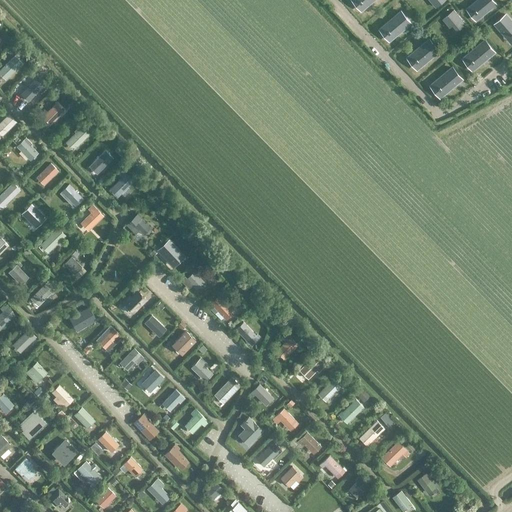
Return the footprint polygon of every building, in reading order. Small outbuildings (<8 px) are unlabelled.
[(476,0),(483,8),(491,2),(492,0),(476,0)] [(403,10),(385,24),(395,35),(412,21),(403,10)] [(454,10),(443,19),(450,27),(453,25),(457,29),(465,23),(454,10)] [(511,21),(506,14),(495,24),(509,39),(511,35),(511,21)] [(429,40),(412,54),(421,65),(438,51),(429,40)] [(485,41),(467,55),(477,66),(494,52),(485,41)] [(15,55),(0,69),(7,77),(22,63),(15,55)] [(452,68),(435,82),(444,93),(461,79),(452,68)] [(29,99),(40,89),(29,79),(26,82),(29,85),(22,92),(29,99)] [(64,109),(57,102),(44,115),(51,122),(64,109)] [(16,121),(8,114),(0,122),(0,134),(1,136),(16,121)] [(76,146),(87,135),(80,128),(69,139),(76,146)] [(32,144),(27,139),(18,147),(28,157),(35,150),(31,146),(32,144)] [(112,157),(105,150),(92,163),(99,170),(112,157)] [(58,170),(50,163),(39,174),(46,181),(58,170)] [(132,181),(122,171),(118,174),(121,177),(114,185),(124,195),(129,189),(127,187),(132,181)] [(12,182),(0,194),(0,198),(5,204),(20,189),(12,182)] [(69,184),(61,191),(73,203),(80,196),(69,184)] [(91,227),(103,215),(93,205),(89,210),(91,212),(83,220),(91,227)] [(28,213),(31,211),(27,207),(17,216),(29,228),(36,221),(28,213)] [(144,234),(151,227),(137,213),(126,224),(135,233),(139,229),(144,234)] [(65,235),(58,227),(43,242),(50,249),(65,235)] [(168,240),(158,249),(170,262),(180,253),(168,240)] [(74,273),(81,266),(71,256),(64,263),(74,273)] [(16,264),(9,272),(19,282),(26,275),(16,264)] [(203,282),(193,271),(187,278),(184,276),(181,280),(188,288),(192,284),(196,288),(203,282)] [(45,283),(32,296),(40,303),(53,290),(45,283)] [(145,299),(138,291),(131,298),(129,297),(124,302),(133,311),(145,299)] [(208,305),(215,313),(217,310),(222,315),(229,308),(218,296),(208,305)] [(0,326),(1,327),(14,314),(4,304),(0,308),(3,311),(0,313),(0,326)] [(89,308),(74,317),(82,329),(96,319),(89,308)] [(156,334),(163,326),(151,315),(144,322),(156,334)] [(235,329),(248,342),(255,334),(243,322),(235,329)] [(119,334),(112,327),(100,340),(108,347),(119,334)] [(28,329),(15,342),(22,349),(35,336),(28,329)] [(174,342),(183,351),(195,340),(185,331),(174,342)] [(281,339),(284,342),(279,348),(286,355),(297,344),(287,333),(281,339)] [(134,348),(122,360),(129,367),(134,362),(137,364),(143,357),(134,348)] [(321,348),(317,352),(322,357),(326,353),(321,348)] [(315,354),(299,369),(308,378),(316,369),(318,371),(325,364),(315,354)] [(203,378),(210,371),(198,360),(191,367),(203,378)] [(36,362),(26,372),(36,382),(46,372),(36,362)] [(162,377),(152,367),(147,371),(150,374),(144,381),(151,389),(162,377)] [(339,386),(332,379),(321,391),(328,398),(339,386)] [(236,388),(229,381),(217,392),(225,399),(236,388)] [(73,399),(59,384),(51,392),(66,407),(73,399)] [(270,395),(259,384),(249,393),(252,396),(255,394),(263,402),(270,395)] [(175,389),(164,401),(171,408),(178,401),(180,402),(184,398),(175,389)] [(0,405),(5,411),(12,404),(3,394),(0,396),(0,405)] [(356,399),(342,412),(349,420),(363,406),(356,399)] [(37,402),(32,406),(37,411),(41,407),(37,402)] [(94,420),(81,407),(74,414),(87,427),(94,420)] [(295,420),(283,408),(272,419),(277,423),(280,420),(287,427),(295,420)] [(34,411),(19,425),(23,429),(26,427),(32,433),(40,426),(37,423),(41,419),(34,411)] [(134,422),(145,434),(153,426),(147,420),(149,418),(144,412),(138,417),(134,422)] [(197,413),(187,423),(195,430),(201,422),(204,425),(207,422),(197,413)] [(248,446),(262,432),(249,419),(241,426),(245,430),(239,436),(248,446)] [(363,433),(370,441),(384,428),(376,420),(363,433)] [(105,431),(98,438),(111,451),(118,444),(105,431)] [(311,451),(319,444),(307,432),(297,442),(301,446),(304,444),(311,451)] [(0,453),(10,445),(0,434),(0,453)] [(64,465),(76,452),(64,440),(52,452),(64,465)] [(273,442),(258,456),(266,463),(280,449),(273,442)] [(409,453),(397,442),(384,455),(392,462),(402,452),(405,456),(409,453)] [(178,447),(174,443),(165,453),(176,465),(184,457),(177,449),(178,447)] [(329,455),(319,465),(322,468),(325,465),(335,475),(342,468),(329,455)] [(130,456),(120,467),(124,471),(128,468),(134,475),(142,468),(130,456)] [(28,478),(35,471),(28,464),(30,463),(25,458),(15,468),(22,474),(23,473),(28,478)] [(86,461),(78,468),(90,481),(97,474),(93,469),(96,466),(93,463),(91,466),(86,461)] [(295,478),(298,481),(302,476),(292,466),(280,478),(288,486),(295,478)] [(426,473),(418,479),(428,492),(439,483),(434,478),(431,480),(426,473)] [(359,476),(355,480),(356,482),(349,489),(356,496),(368,485),(359,476)] [(157,478),(147,488),(158,499),(166,492),(160,487),(163,484),(157,478)] [(212,499),(222,489),(215,481),(205,491),(212,499)] [(106,486),(94,497),(103,506),(115,495),(106,486)] [(58,489),(48,499),(55,505),(57,503),(61,503),(66,507),(71,502),(58,489)] [(412,504),(401,490),(393,496),(404,510),(412,504)] [(227,511),(242,511),(245,509),(235,499),(230,503),(233,506),(227,511)] [(185,511),(186,510),(180,503),(170,511),(185,511)]
